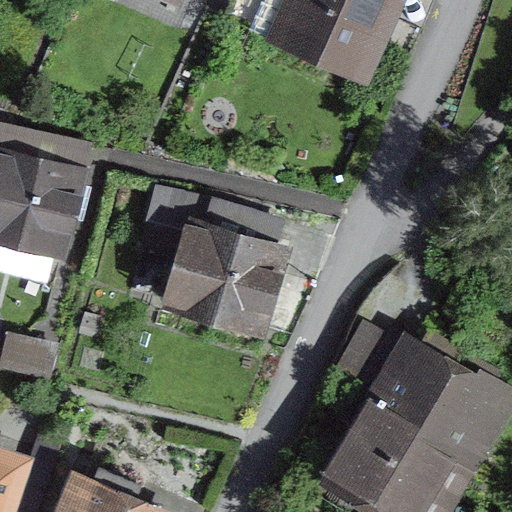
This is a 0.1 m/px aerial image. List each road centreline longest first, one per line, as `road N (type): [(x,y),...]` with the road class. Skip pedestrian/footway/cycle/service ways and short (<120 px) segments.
road 1 (residential): [(361,228),(234,511)]
road 2 (residential): [(464,0),(361,228)]
road 3 (residential): [(511,103),(435,193),(361,228)]
